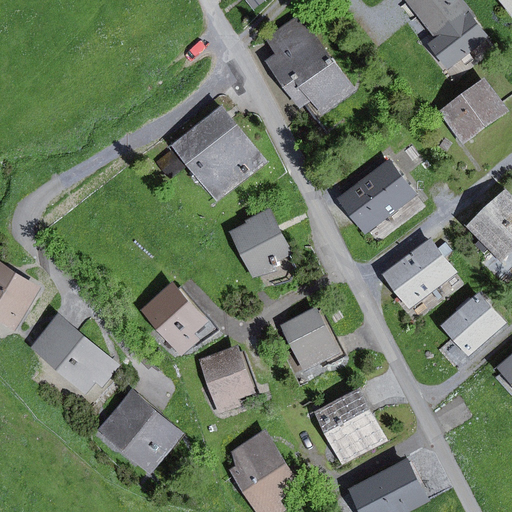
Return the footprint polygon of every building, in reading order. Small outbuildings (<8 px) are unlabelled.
[(467,0),(414,0),(441,36),(476,11),(467,0)] [(303,20),(275,39),(282,50),(270,58),(300,103),(313,95),(321,108),(357,85),(341,61),(333,66),(303,20)] [(489,77),(444,109),(466,140),(511,107),(489,77)] [(224,108),(178,146),(219,196),(265,157),(224,108)] [(391,157),(342,194),(369,230),(419,193),(391,157)] [(511,191),(510,189),(471,222),(503,259),(511,251),(511,191)] [(251,221),(233,229),(254,276),(279,265),(276,259),(297,250),(276,203),(248,216),(251,221)] [(434,236),(389,271),(416,306),(461,271),(434,236)] [(1,258),(0,260),(0,313),(22,326),(46,282),(1,258)] [(177,279),(146,306),(185,350),(217,323),(177,279)] [(484,289),(444,321),(470,354),(510,322),(484,289)] [(320,306),(285,324),(309,371),(344,353),(320,306)] [(63,313),(37,344),(97,396),(124,365),(63,313)] [(243,346),(204,359),(221,409),(259,397),(243,346)] [(511,353),(499,364),(511,378),(511,353)] [(138,387),(103,427),(155,473),(190,434),(138,387)] [(363,388),(319,412),(345,462),(390,439),(363,388)] [(248,459),(236,466),(262,511),(275,511),(290,504),(281,489),(301,478),(273,431),(242,449),(246,457),(248,459)] [(352,484),(365,511),(407,511),(438,497),(416,453),(352,484)]
